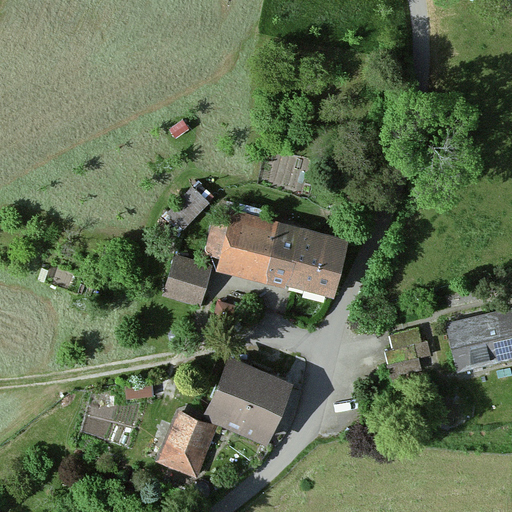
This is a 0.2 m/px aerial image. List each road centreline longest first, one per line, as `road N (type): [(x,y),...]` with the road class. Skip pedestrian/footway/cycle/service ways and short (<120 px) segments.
road 1 (residential): [(217,511),(281,459),(309,416),(329,341),(409,136),(421,44),(416,0)]
road 2 (track): [(329,341),(229,347),(0,387)]
